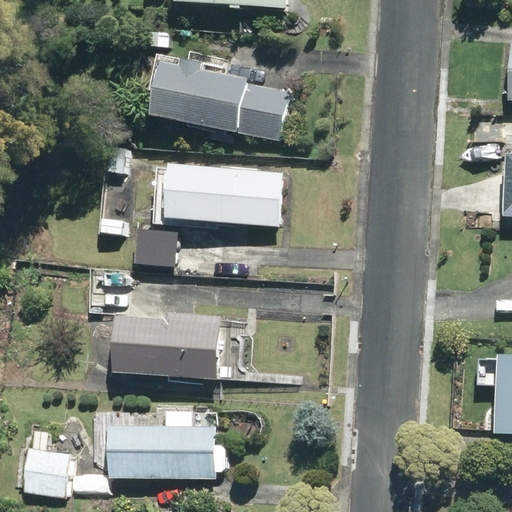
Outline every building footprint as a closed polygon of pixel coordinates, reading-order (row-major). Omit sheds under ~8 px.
[(179,0),(179,8),(290,14),(290,0),(179,0)] [(173,36),(151,35),(151,51),(172,51),(173,36)] [(168,73),(158,127),(242,142),(243,139),(285,146),(294,99),(253,91),(254,87),(209,79),(211,73),(189,69),(188,76),(168,73)] [(117,152),(114,176),(130,178),(133,154),(117,152)] [(175,175),(173,229),(284,233),(286,179),(175,175)] [(108,238),(128,239),(129,225),(109,224),(108,238)] [(119,376),(221,383),(225,319),(172,316),(172,324),(123,321),(119,376)] [(511,358),(502,358),(499,437),(511,436),(511,358)] [(220,431),(196,431),(196,416),(171,416),(170,430),(115,429),(114,480),(219,482),(220,431)] [(31,453),(26,496),(69,501),(74,458),(48,455),(50,437),(38,436),(36,454),(31,453)]
